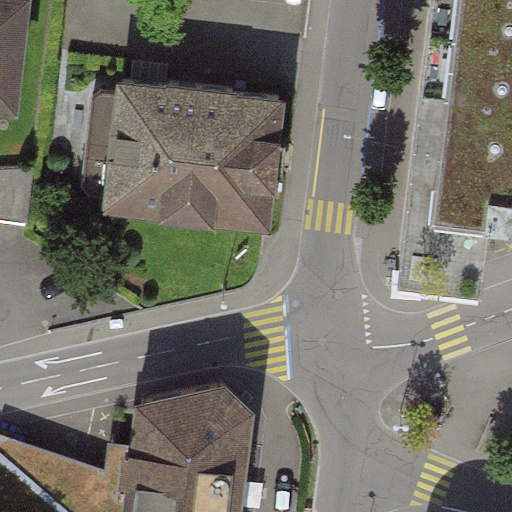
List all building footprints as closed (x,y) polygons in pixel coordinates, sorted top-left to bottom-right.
[(0,0),(0,94),(15,96),(25,0),(0,0)] [(491,211),(511,213),(511,0),(435,0),(412,200),(405,267),(484,276),(491,211)] [(261,229),(275,101),(111,83),(97,211),(261,229)] [(36,159),(0,158),(0,201),(36,201),(36,159)] [(224,381),(142,398),(130,477),(124,511),(237,511),(251,405),(224,381)] [(0,511),(124,511),(130,477),(0,437),(0,511)]
